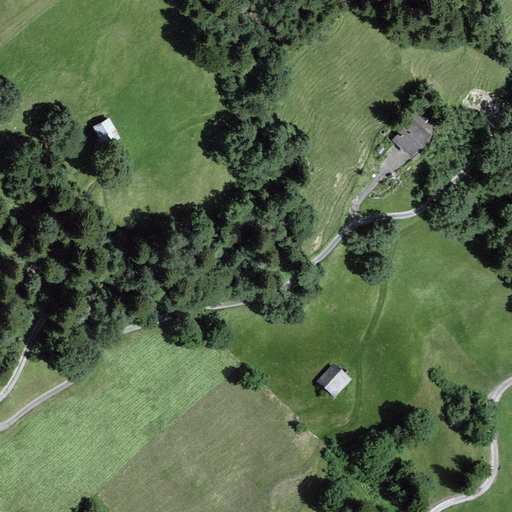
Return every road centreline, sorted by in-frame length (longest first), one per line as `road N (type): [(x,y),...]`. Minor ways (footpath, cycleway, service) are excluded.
road 1 (track): [(511,106),(471,166),(417,214),(363,225),(284,287),(182,300),(134,322),(101,341),(72,384),(0,426)]
road 2 (track): [(0,388),(75,268),(57,251),(0,298)]
road 3 (track): [(436,511),(489,483),(496,462),(492,406),(511,381)]
